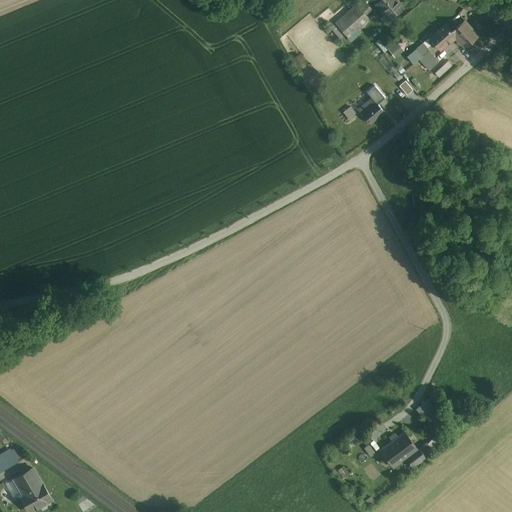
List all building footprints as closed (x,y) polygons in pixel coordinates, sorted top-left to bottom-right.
[(380,0),(376,4),(382,11),(380,13),(387,21),(406,4),(401,0),(380,0)] [(357,5),(339,21),(351,34),(369,19),(357,5)] [(455,29),(462,23),(458,17),(450,23),(455,29)] [(351,34),(339,21),(334,25),(346,38),(351,34)] [(478,35),(465,21),(451,32),(455,37),(464,47),(478,35)] [(445,24),(429,38),(433,43),(440,50),(455,37),(451,32),(445,24)] [(429,38),(424,43),(428,47),(433,43),(429,38)] [(379,39),(376,42),(385,51),(388,48),(379,39)] [(406,49),(399,40),(388,48),(395,57),(406,49)] [(434,56),(429,51),(424,55),(426,57),(421,61),(429,70),(439,62),(434,56)] [(303,53),(297,55),(302,67),(308,65),(303,53)] [(448,61),(435,73),(439,77),(452,65),(448,61)] [(407,79),(400,84),(408,94),(414,89),(407,79)] [(384,112),(373,98),(359,109),(370,123),(384,112)] [(345,99),(335,106),(338,109),(333,113),(342,126),(350,120),(344,112),(351,107),(345,99)] [(351,107),(344,112),(350,120),(357,115),(351,107)] [(438,413),(433,408),(428,413),(440,427),(446,421),(438,413)] [(406,458),(418,449),(404,431),(381,449),(394,467),(406,458)] [(435,436),(420,449),(426,457),(428,460),(443,446),(435,436)] [(371,443),(365,447),(370,456),(377,453),(371,443)] [(417,463),(426,457),(420,449),(419,448),(418,449),(406,458),(412,467),(417,463)] [(12,450),(0,456),(0,472),(18,461),(14,454),(12,450)] [(426,457),(417,463),(420,466),(428,460),(426,457)] [(344,466),(339,470),(344,477),(349,474),(344,466)] [(33,468),(14,479),(23,494),(21,496),(29,511),(30,511),(51,500),(33,468)] [(23,494),(14,479),(4,484),(14,501),(21,496),(23,494)]
